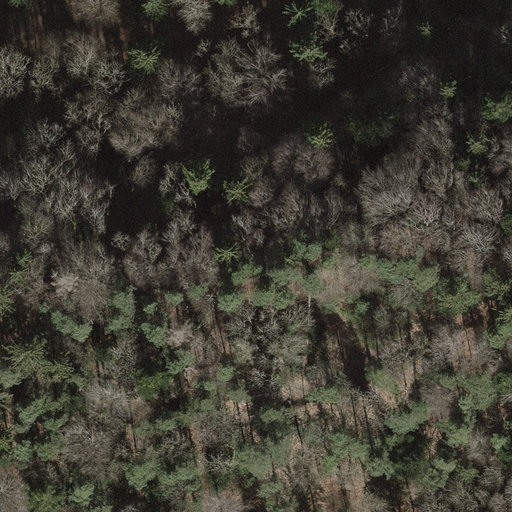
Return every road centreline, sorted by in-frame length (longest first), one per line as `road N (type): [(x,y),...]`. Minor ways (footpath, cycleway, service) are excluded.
road 1 (track): [(0,456),(56,435),(280,390),(448,324)]
road 2 (track): [(292,0),(163,35),(0,37)]
